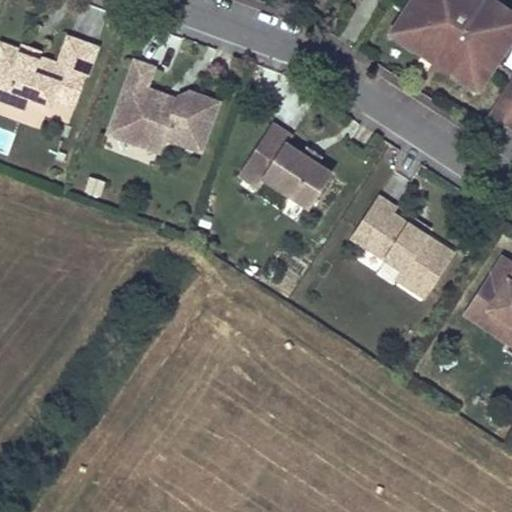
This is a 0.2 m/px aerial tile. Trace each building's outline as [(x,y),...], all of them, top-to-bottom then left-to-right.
[(412,0),(393,30),(410,42),(408,45),(459,78),(461,75),(478,87),(511,35),(511,31),(502,25),(509,13),(488,0),(486,0),(483,6),(474,0),(412,0)] [(511,15),(509,13),(502,25),(511,31),(511,15)] [(393,30),(388,38),(405,49),(408,45),(410,42),(393,30)] [(19,53),(0,46),(0,101),(22,110),(26,98),(47,106),(50,99),(55,85),(68,89),(72,78),(82,82),(94,49),(66,39),(56,66),(34,58),(33,61),(18,56),(19,53)] [(37,51),(22,46),(19,53),(18,56),(33,61),(34,58),(37,51)] [(198,151),(216,104),(187,94),(177,99),(175,102),(173,109),(160,104),(155,94),(143,90),(151,69),(132,63),(106,135),(134,145),(147,138),(151,127),(164,132),(162,138),(198,151)] [(459,78),(456,83),(474,94),(478,87),(461,75),(459,78)] [(82,82),(72,78),(68,89),(55,85),(50,99),(73,108),(82,82)] [(511,90),(508,87),(500,100),(511,108),(511,90)] [(173,109),(175,102),(155,94),(160,104),(173,109)] [(511,108),(500,100),(495,107),(511,118),(511,108)] [(271,125),(238,176),(243,180),(256,188),(261,180),(306,209),(328,175),(284,146),(289,137),(271,125)] [(156,153),(162,138),(164,132),(151,127),(147,138),(134,145),(156,153)] [(375,197),(348,238),(357,244),(398,271),(393,279),(421,297),(449,254),(424,238),(402,224),(387,214),(392,207),(375,197)] [(407,216),(402,224),(424,238),(427,233),(429,230),(407,216)] [(511,264),(500,257),(463,314),(504,340),(509,334),(511,336),(511,264)]
